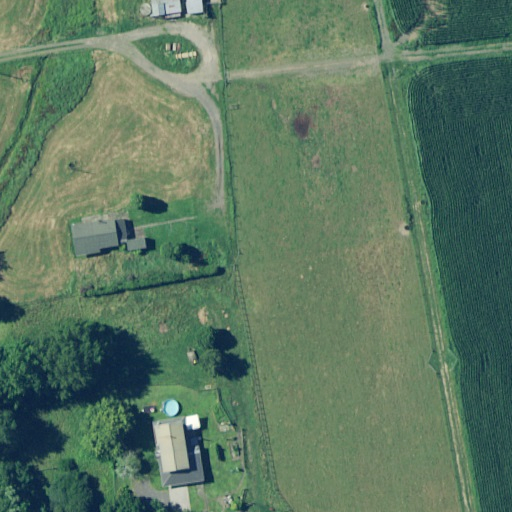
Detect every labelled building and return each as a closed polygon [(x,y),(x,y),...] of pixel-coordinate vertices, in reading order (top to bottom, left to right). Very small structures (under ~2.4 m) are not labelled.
[(181,13),(178,0),(150,0),(153,18),(181,13)] [(187,73),(185,49),(169,50),(171,75),(187,73)] [(208,135),(206,122),(184,126),(178,126),(186,173),(205,170),(200,136),(208,135)] [(139,213),(138,193),(123,194),(124,214),(139,213)] [(100,250),(127,245),(128,252),(146,249),(143,231),(125,234),(123,221),(71,229),(75,257),(100,253),(100,250)] [(199,430),(197,418),(150,426),(159,475),(161,489),(205,482),(201,453),(197,430),(199,430)]
